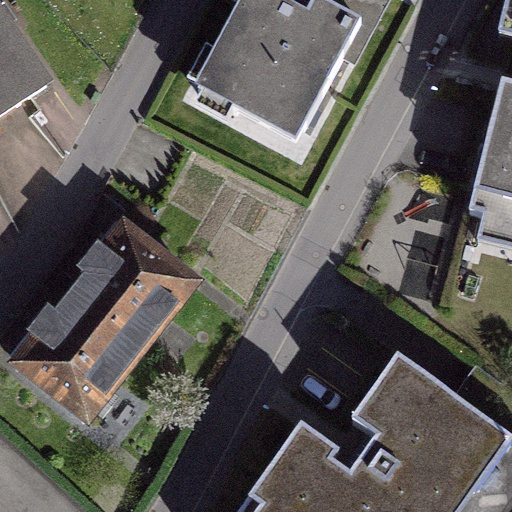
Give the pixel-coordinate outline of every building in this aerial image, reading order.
[(301,135),(367,15),(340,0),(315,0),(312,7),(300,0),(241,0),(219,42),(199,79),(301,135)] [(4,15),(0,9),(0,114),(50,80),(4,15)] [(511,89),(476,224),(511,233),(511,89)] [(192,279),(124,228),(100,259),(50,326),(20,366),(88,417),(192,279)] [(511,511),(511,439),(403,357),(354,421),(382,443),(362,470),(344,457),(307,429),(244,511),(511,511)]
